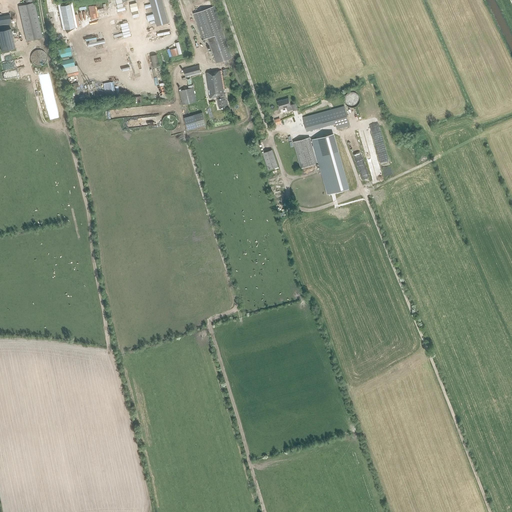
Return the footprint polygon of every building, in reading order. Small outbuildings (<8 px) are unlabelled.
[(168,23),(162,0),(149,0),(153,14),(146,16),(148,22),(155,20),(156,24),(150,25),(150,28),(168,23)] [(34,2),(26,4),(17,7),(27,42),(43,37),(34,2)] [(139,10),(137,3),(130,4),(132,12),(139,10)] [(75,28),(70,4),(60,6),(65,30),(75,28)] [(97,4),(88,6),(90,19),(99,18),(97,4)] [(232,57),(214,6),(193,14),(202,40),(207,38),(216,63),(232,57)] [(10,15),(0,15),(0,24),(10,23),(10,15)] [(120,23),(123,37),(131,35),(128,22),(120,23)] [(0,46),(1,52),(15,48),(11,29),(0,31),(0,46)] [(170,49),(172,56),(182,53),(179,41),(175,42),(177,47),(170,49)] [(61,57),(71,56),(71,48),(60,48),(61,57)] [(31,55),(30,58),(31,60),(32,63),(34,64),(36,66),(39,66),(41,66),(44,64),(45,63),(47,60),(47,58),(47,55),(45,53),(44,51),(41,50),(39,49),(36,50),(34,51),(32,53),(31,55)] [(73,58),(64,60),(65,67),(74,65),(73,58)] [(4,77),(23,74),(22,67),(9,69),(8,62),(3,63),(5,73),(3,73),(4,77)] [(67,74),(78,71),(76,65),(65,68),(67,74)] [(201,72),(199,65),(183,69),(185,76),(201,72)] [(226,99),(225,93),(221,71),(206,73),(210,98),(217,97),(219,109),(225,108),(225,107),(228,106),(227,98),(226,99)] [(105,95),(115,93),(113,81),(103,83),(105,95)] [(196,102),(193,87),(179,91),(182,105),(196,102)] [(293,111),(297,110),(295,103),(291,105),(291,106),(290,106),(288,98),(282,100),(277,101),(279,109),(286,107),(287,111),(293,110),(293,111)] [(344,106),(331,110),(335,123),(337,129),(350,126),(344,106)] [(335,123),(331,110),(303,118),(306,131),(335,123)] [(206,125),(202,112),(184,117),(187,130),(206,125)] [(309,137),(293,142),(301,168),(319,163),(328,194),(348,188),(333,134),(313,139),(315,147),(312,147),(309,137)] [(278,167),(272,149),(262,153),(268,170),(278,167)]
